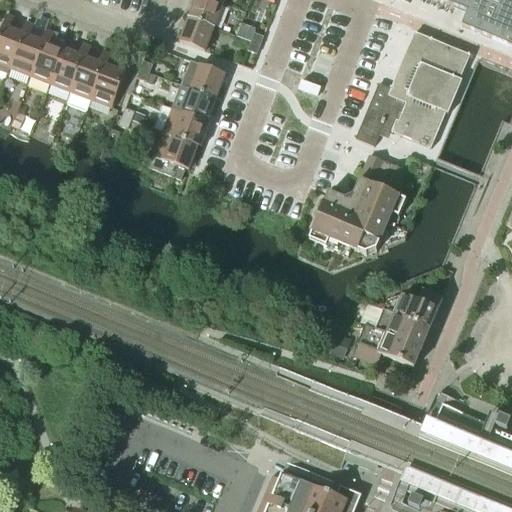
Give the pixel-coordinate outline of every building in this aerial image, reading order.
[(213,31),(222,7),(204,0),(195,0),(187,21),(213,31)] [(511,0),(432,0),(466,14),(460,28),(511,49),(511,0)] [(0,68),(9,72),(27,26),(24,25),(20,36),(7,31),(8,28),(9,28),(12,20),(4,17),(0,28),(0,29),(1,30),(0,33),(0,68)] [(204,54),(213,31),(187,21),(178,45),(204,54)] [(29,80),(47,34),(45,33),(41,43),(27,38),(29,36),(30,36),(33,28),(27,26),(9,72),(29,80)] [(49,88),(63,52),(48,46),(49,43),(50,44),(53,36),(47,34),(29,80),(49,88)] [(447,117),(461,84),(459,83),(469,58),(414,35),(390,91),(378,86),(354,142),(373,150),(381,131),(430,151),(445,116),(447,117)] [(256,56),(263,39),(253,36),(247,53),(256,56)] [(70,96),(87,49),(82,47),(78,55),(80,55),(79,58),(63,52),(49,88),(70,96)] [(86,114),(90,103),(108,57),(102,54),(99,62),(100,63),(99,65),(86,61),(90,50),(87,49),(70,96),(66,106),(86,114)] [(111,111),(124,77),(126,77),(130,65),(122,62),(119,70),(120,71),(119,73),(106,68),(110,58),(108,57),(90,103),(111,111)] [(148,76),(152,67),(142,64),(139,72),(148,76)] [(215,101),(224,77),(189,64),(180,88),(215,101)] [(145,85),(148,76),(139,72),(136,81),(145,85)] [(206,124),(215,101),(180,88),(171,112),(209,126),(209,125),(206,124)] [(130,123),(134,114),(124,111),(121,119),(130,123)] [(200,150),(209,126),(171,112),(162,135),(200,150)] [(127,132),(130,123),(121,119),(118,128),(127,132)] [(188,173),(197,149),(200,150),(162,135),(149,171),(172,180),(177,169),(188,173)] [(398,219),(405,202),(394,197),(404,173),(369,158),(352,198),(343,201),(327,195),(308,241),(325,248),(328,242),(365,258),(374,253),(375,254),(391,216),(398,219)] [(429,331),(441,301),(421,293),(417,304),(401,297),(400,300),(399,299),(385,305),(382,312),(429,331)] [(421,351),(429,331),(382,312),(374,332),(421,351)] [(421,351),(374,332),(366,351),(358,347),(353,359),(376,368),(380,357),(413,371),(421,351)] [(377,468),(398,418),(394,409),(369,399),(346,455),(343,461),(368,471),(377,468)] [(511,511),(511,437),(463,417),(463,416),(441,407),(431,432),(433,433),(428,444),(427,443),(422,453),(424,454),(421,461),(419,461),(415,471),(417,472),(413,483),(411,482),(407,491),(458,511),(511,511)] [(339,489),(335,498),(280,476),(277,481),(271,479),(256,511),(354,511),(360,498),(339,489)]
